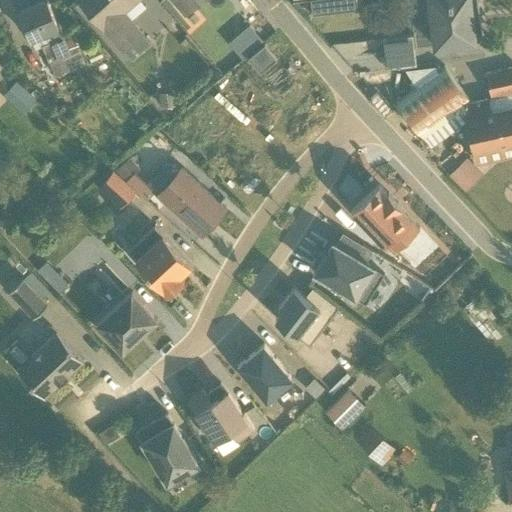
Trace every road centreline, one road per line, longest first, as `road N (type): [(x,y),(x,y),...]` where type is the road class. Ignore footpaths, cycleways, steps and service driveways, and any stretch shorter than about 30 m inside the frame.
road 1 (residential): [(350,132),(325,144),(248,231),(193,348)]
road 2 (residential): [(193,348),(220,330),(297,232),(350,132)]
road 3 (residential): [(365,119),(496,253),(511,255)]
road 4 (residential): [(76,429),(193,348)]
road 5 (residential): [(277,14),(365,119)]
